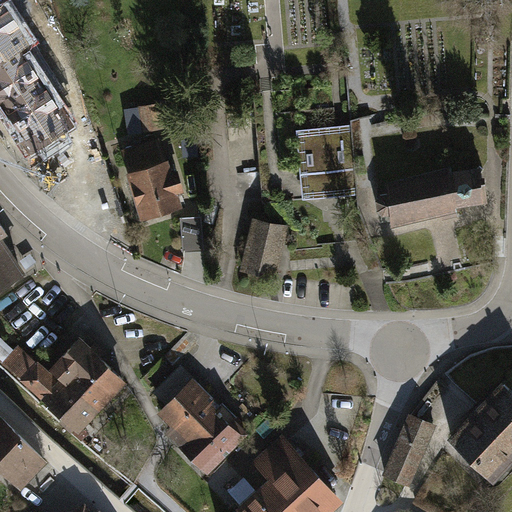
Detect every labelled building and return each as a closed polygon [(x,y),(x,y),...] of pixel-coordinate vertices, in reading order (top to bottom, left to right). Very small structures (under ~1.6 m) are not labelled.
[(0,97),(31,145),(68,121),(29,61),(34,58),(28,41),(5,6),(0,9),(0,97)] [(281,163),(284,201),(341,196),(340,181),(356,180),(352,125),(343,126),(336,126),(333,87),(255,94),(261,165),(281,163)] [(140,109),(143,129),(158,127),(155,107),(140,109)] [(144,215),(179,204),(174,191),(182,189),(176,172),(169,174),(159,142),(124,153),(144,215)] [(281,163),(261,165),(265,203),(284,201),(281,163)] [(446,166),(381,184),(383,193),(376,195),(372,199),(374,210),(379,215),(385,213),(388,224),(452,209),(451,205),(476,201),(480,205),(482,201),(478,197),(476,171),(479,167),(475,165),(472,169),(447,171),(446,166)] [(201,217),(182,218),(184,248),(202,247),(201,217)] [(255,220),(243,269),(267,274),(274,243),(281,244),(285,227),(255,220)] [(0,286),(21,272),(0,240),(0,234),(6,231),(0,222),(0,286)] [(274,243),(267,274),(274,276),(281,244),(274,243)] [(52,367),(63,378),(79,392),(88,382),(104,398),(122,378),(79,338),(52,367)] [(29,382),(42,368),(22,348),(16,355),(9,350),(2,358),(29,382)] [(213,397),(182,367),(157,393),(168,404),(164,408),(177,420),(169,428),(206,465),(239,432),(230,423),(237,417),(223,403),(221,405),(216,409),(209,402),(213,397)] [(45,397),(58,383),(42,368),(29,382),(45,397)] [(76,426),(104,398),(88,382),(79,392),(63,378),(58,383),(45,397),(66,417),(62,420),(71,429),(75,425),(76,426)] [(511,391),(505,384),(452,438),(491,476),(511,454),(511,391)] [(221,405),(213,397),(209,402),(216,409),(221,405)] [(0,465),(18,484),(43,458),(0,415),(0,465)] [(385,472),(408,482),(433,425),(411,415),(385,472)] [(313,511),(335,493),(288,442),(261,466),(274,481),(259,495),(244,508),(239,511),(313,511)] [(231,493),(244,508),(259,495),(245,480),(231,493)]
